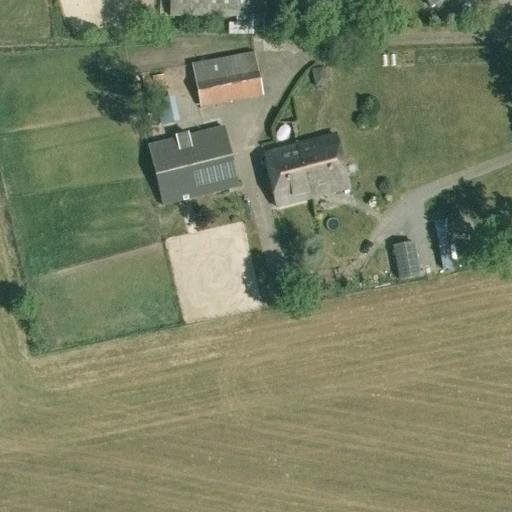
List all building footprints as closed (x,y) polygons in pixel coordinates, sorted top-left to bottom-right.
[(168,0),(168,17),(264,18),(263,0),(168,0)] [(200,109),(264,97),(255,52),(191,65),(200,109)] [(325,79),(323,68),(312,70),(316,87),(321,86),(325,79)] [(158,126),(173,123),(169,98),(153,101),(158,126)] [(149,147),(164,207),(238,188),(223,128),(149,147)] [(264,154),(277,207),(348,189),(335,136),(264,154)] [(413,244),(393,248),(399,279),(418,275),(413,244)]
